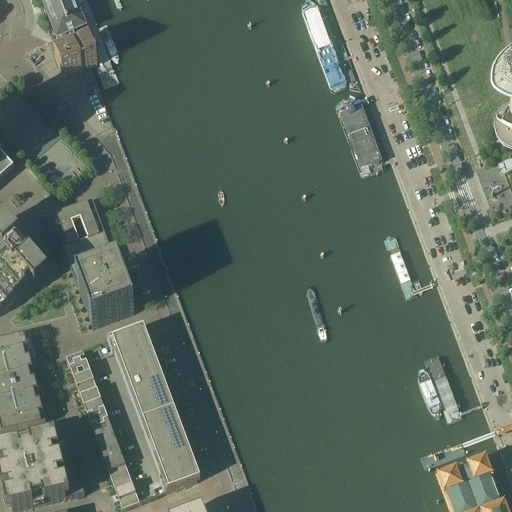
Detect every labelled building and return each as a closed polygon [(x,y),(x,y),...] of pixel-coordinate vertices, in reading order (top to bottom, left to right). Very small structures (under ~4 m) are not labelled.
[(84,32),(71,0),(41,0),(57,41),(69,37),(73,36),(84,32)] [(77,48),(73,50),(54,57),(62,79),(82,72),(81,71),(85,70),(86,71),(97,67),(89,44),(77,48)] [(347,142),(369,134),(357,105),(355,101),(334,108),(347,142)] [(491,126),(488,133),(487,139),(486,148),(488,151),(490,154),(494,157),(502,161),(509,163),(511,163),(511,107),(510,108),(504,112),(496,120),(491,126)] [(362,181),(384,172),(381,166),(369,134),(347,142),(362,181)] [(0,182),(13,171),(0,156),(0,182)] [(51,219),(76,287),(92,332),(134,316),(117,272),(105,238),(92,204),(51,219)] [(48,279),(17,243),(20,240),(4,222),(0,224),(0,316),(32,288),(35,291),(48,279)] [(200,484),(143,332),(140,333),(109,345),(113,354),(124,350),(137,387),(129,390),(134,403),(142,400),(173,482),(162,487),(166,497),(200,484)] [(32,337),(0,344),(0,437),(53,425),(32,337)] [(86,365),(83,355),(66,361),(70,371),(86,365)] [(90,375),(86,365),(70,371),(73,381),(90,375)] [(94,385),(90,375),(73,381),(77,392),(94,385)] [(97,394),(94,385),(77,392),(80,401),(97,394)] [(101,404),(97,394),(80,401),(84,411),(101,404)] [(105,414),(101,404),(84,411),(88,420),(105,414)] [(108,423),(105,414),(88,420),(91,429),(108,423)] [(111,432),(108,423),(91,429),(94,438),(111,432)] [(115,442),(111,432),(94,438),(98,448),(115,442)] [(25,511),(85,498),(70,437),(0,453),(0,466),(10,511),(25,511)] [(119,452),(115,442),(98,448),(102,458),(119,452)] [(122,461),(119,452),(102,458),(105,468),(122,461)] [(506,511),(486,458),(435,477),(448,511),(506,511)] [(126,470),(122,461),(105,468),(109,477),(126,470)] [(129,480),(126,470),(109,477),(112,487),(129,480)] [(133,489),(129,480),(112,487),(116,496),(133,489)] [(136,498),(133,489),(116,496),(119,505),(136,498)] [(124,511),(139,507),(136,498),(119,505),(121,511),(124,511)]
